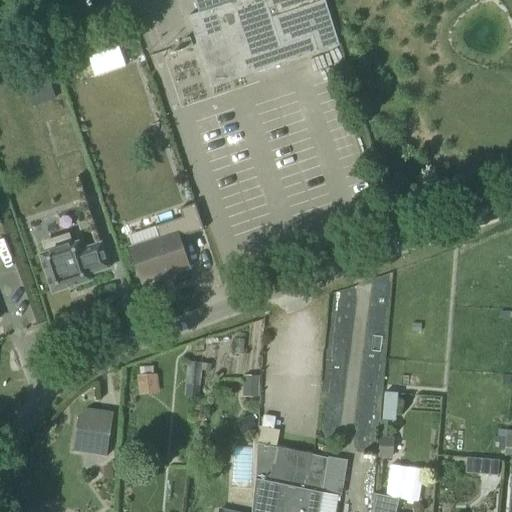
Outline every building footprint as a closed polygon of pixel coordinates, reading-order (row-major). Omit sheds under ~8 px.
[(212,88),(318,53),(339,45),(324,0),(323,0),(279,15),(289,44),(285,46),(288,55),(284,56),(265,0),(237,0),(199,13),(205,33),(194,36),(212,88)] [(307,0),(274,0),(277,10),(307,0)] [(184,40),(187,49),(193,47),(190,38),(184,40)] [(50,81),(38,84),(44,102),(56,98),(50,81)] [(69,121),(46,128),(58,162),(80,155),(69,121)] [(130,249),(142,284),(160,278),(160,276),(171,273),(171,274),(189,268),(179,238),(188,234),(189,235),(204,230),(195,204),(180,209),(182,217),(155,227),(159,239),(130,249)] [(47,253),(40,255),(53,294),(91,281),(89,275),(109,268),(101,243),(81,250),(78,242),(71,245),(68,236),(44,244),(47,253)] [(202,367),(212,368),(212,360),(203,359),(188,358),(185,397),(199,398),(202,367)] [(137,374),(140,395),(158,393),(156,372),(137,374)] [(244,375),(243,396),(259,397),(260,376),(244,375)] [(385,392),(382,421),(387,421),(396,422),(398,393),(385,392)] [(88,408),(80,415),(73,452),(106,458),(111,424),(113,412),(88,408)] [(251,415),(242,419),(248,433),(256,429),(251,415)] [(380,435),(378,457),(392,458),(394,436),(380,435)] [(318,511),(328,457),(312,453),(306,489),(271,482),(277,447),(258,444),(255,479),(251,511),(318,511)] [(482,459),(480,474),(498,476),(499,461),(482,459)] [(335,511),(339,495),(342,496),(347,464),(328,460),(319,511),(335,511)] [(122,468),(121,475),(124,481),(131,483),(137,479),(139,472),(135,466),(128,464),(122,468)] [(511,511),(511,479),(506,479),(503,511),(511,511)] [(373,511),(372,511),(396,511),(399,499),(375,494),(373,511)]
